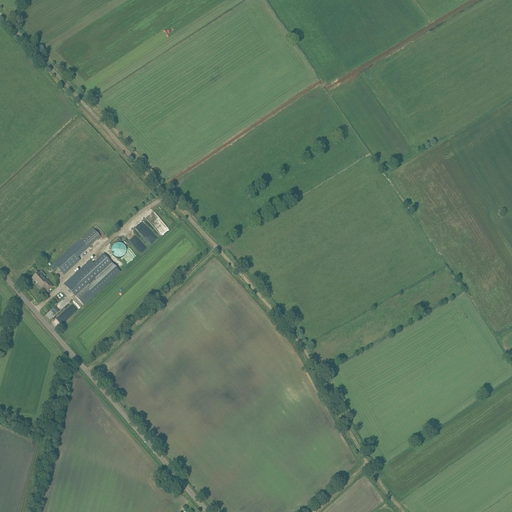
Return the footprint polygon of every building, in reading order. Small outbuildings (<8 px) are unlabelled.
[(80,240),(50,268),(54,272),(57,269),(64,275),(80,260),(78,257),(88,248),(80,240)] [(124,245),(122,244),(120,243),(118,243),(116,244),(114,245),(113,246),(112,248),(112,249),(112,251),(112,253),(113,255),(115,257),(116,258),(118,258),(120,258),(121,258),(123,257),(125,255),(126,253),(126,251),(126,250),(126,248),(125,246),(124,245)] [(80,270),(64,284),(84,306),(120,272),(103,254),(94,263),(90,260),(83,267),(82,265),(78,269),(80,270)] [(38,273),(32,279),(40,287),(42,286),(47,292),(53,287),(47,281),(46,281),(38,273)] [(53,309),(56,313),(69,301),(65,297),(53,309)] [(72,305),(61,315),(67,320),(77,311),(72,305)]
